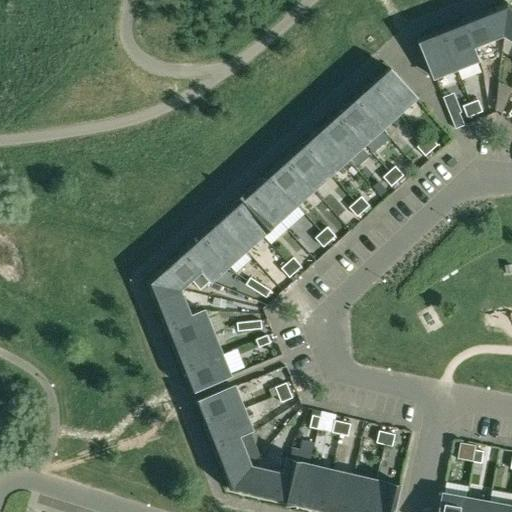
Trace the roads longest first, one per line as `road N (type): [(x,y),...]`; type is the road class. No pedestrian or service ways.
road 1 (residential): [(511,176),(489,174),(430,197),(327,288),(321,323),(331,363),(367,394),(441,414)]
road 2 (residential): [(0,476),(118,511)]
